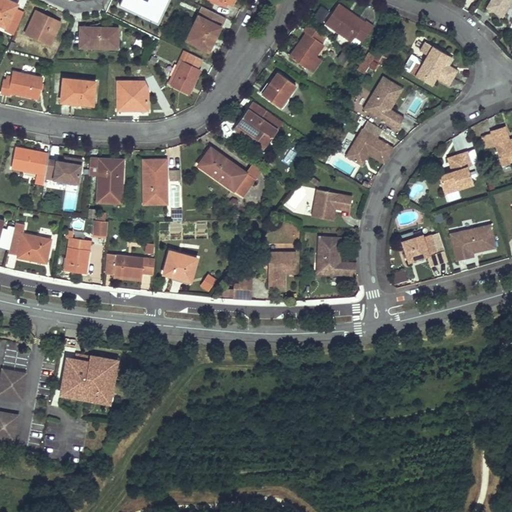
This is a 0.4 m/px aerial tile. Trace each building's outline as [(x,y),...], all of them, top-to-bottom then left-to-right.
[(14,9),(17,4),(6,0),(0,0),(0,23),(6,26),(5,29),(15,33),(24,14),(14,9)] [(132,8),(135,9),(134,11),(150,19),(158,1),(160,2),(160,0),(121,0),(121,2),(132,8)] [(511,0),(490,0),(484,11),(501,22),(511,6),(511,3),(511,0)] [(132,8),(121,2),(118,7),(129,13),(132,8)] [(361,49),(375,29),(359,17),(357,20),(348,14),(350,12),(339,4),(325,23),(361,49)] [(329,12),(321,6),(314,17),(322,23),(329,12)] [(202,7),(194,23),(186,40),(208,51),(224,18),(202,7)] [(43,19),(44,17),(45,15),(36,10),(25,33),(49,45),(60,22),(54,20),(53,23),(43,19)] [(307,34),(298,45),(290,57),(306,69),(307,68),(315,57),(323,44),(319,41),(323,34),(309,24),(304,32),(307,34)] [(111,28),(96,27),(81,26),(80,47),(116,48),(117,31),(111,31),(111,28)] [(449,59),(425,44),(420,54),(427,58),(424,63),(421,68),(416,65),(409,76),(429,87),(434,79),(436,80),(448,88),(452,81),(456,74),(449,70),(444,67),(449,59)] [(184,51),(168,83),(171,85),(177,74),(183,62),(185,63),(190,54),(184,51)] [(183,62),(177,74),(171,85),(189,94),(200,70),(198,69),(202,60),(190,54),(185,63),(183,62)] [(361,62),(366,66),(372,57),(366,54),(361,62)] [(311,71),(319,60),(315,57),(307,68),(311,71)] [(444,67),(449,70),(453,61),(449,59),(444,67)] [(355,71),(358,73),(361,75),(366,66),(361,62),(355,71)] [(13,72),(12,78),(11,82),(7,81),(4,80),(2,87),(1,94),(8,95),(9,92),(37,98),(42,78),(13,72)] [(263,95),(271,101),(280,107),(296,85),(278,73),(263,95)] [(61,102),(71,103),(81,104),(81,102),(93,103),(96,82),(63,78),(61,102)] [(402,91),(382,79),(367,104),(370,106),(366,114),(395,132),(403,120),(389,112),(386,110),(389,104),(393,107),(402,91)] [(143,82),(130,81),(118,81),(118,110),(147,110),(147,90),(143,82)] [(241,133),(246,136),(250,139),(254,134),(267,143),(277,128),(270,122),(274,115),(254,102),(238,125),(244,129),(241,133)] [(370,106),(367,104),(362,112),(366,114),(370,106)] [(283,122),(274,115),(270,122),(277,128),(279,129),(283,122)] [(238,125),(235,128),(241,133),(244,129),(238,125)] [(392,150),(360,130),(343,157),(357,166),(364,155),(369,158),(382,166),(392,150)] [(504,130),(489,135),(500,168),(511,164),(511,140),(508,142),(504,130)] [(250,139),(263,148),(267,143),(254,134),(250,139)] [(13,167),(26,170),(39,172),(37,182),(44,183),(49,157),(40,155),(40,152),(17,148),(13,167)] [(198,165),(216,178),(234,191),(241,180),(250,186),(255,179),(246,173),(210,148),(198,165)] [(463,154),(444,160),(448,173),(435,177),(441,195),(469,185),(463,167),(467,166),(463,154)] [(364,155),(357,166),(362,169),(369,158),(364,155)] [(121,203),(121,194),(122,184),(116,184),(116,181),(118,181),(119,160),(89,158),(89,174),(98,175),(97,202),(121,203)] [(165,182),(163,182),(161,182),(161,175),(165,175),(165,160),(143,161),(144,205),(166,204),(165,182)] [(262,170),(252,163),(246,173),(255,179),(262,170)] [(180,180),(180,169),(169,169),(169,180),(180,180)] [(241,180),(234,191),(243,197),(250,186),(241,180)] [(351,197),(314,190),(310,218),(333,222),(335,211),(348,214),(351,197)] [(181,209),(171,209),(171,219),(181,219),(181,209)] [(107,223),(94,222),(92,235),(106,236),(107,223)] [(18,256),(18,257),(45,264),(50,240),(23,234),(25,225),(15,223),(14,227),(13,234),(9,249),(8,253),(18,256)] [(7,229),(3,228),(0,239),(0,246),(9,249),(13,234),(7,232),(7,229)] [(454,264),(472,260),(471,255),(470,252),(475,251),(475,254),(493,251),(488,228),(448,237),(454,264)] [(413,239),(397,243),(402,259),(407,257),(410,263),(432,256),(427,238),(419,240),(414,242),(413,239)] [(341,240),(317,239),(317,268),(321,268),(320,278),(356,279),(356,265),(341,264),(336,264),(337,258),(341,258),(341,240)] [(70,247),(69,247),(68,247),(65,270),(85,273),(89,250),(85,250),(86,242),(72,240),(70,247)] [(153,255),(154,243),(144,242),(144,254),(153,255)] [(170,251),(167,262),(164,273),(191,281),(197,258),(170,251)] [(115,256),(107,255),(105,274),(114,275),(115,256)] [(293,276),(294,255),(268,255),(267,290),(282,290),(282,276),(293,276)] [(142,277),(142,275),(142,273),(153,274),(155,259),(115,256),(114,275),(142,277)] [(393,284),(407,282),(405,270),(391,272),(393,284)] [(210,291),(217,281),(211,276),(203,286),(210,291)] [(251,287),(251,280),(232,279),(232,286),(251,287)] [(250,303),(251,287),(232,286),(231,301),(250,303)] [(107,401),(116,362),(109,360),(107,362),(98,360),(96,357),(85,354),(82,356),(81,359),(76,358),(68,357),(60,391),(67,392),(68,390),(74,391),(76,394),(86,397),(89,395),(98,397),(100,400),(107,401)] [(0,368),(0,394),(18,398),(23,373),(0,368)] [(0,437),(9,439),(15,415),(0,411),(0,437)]
